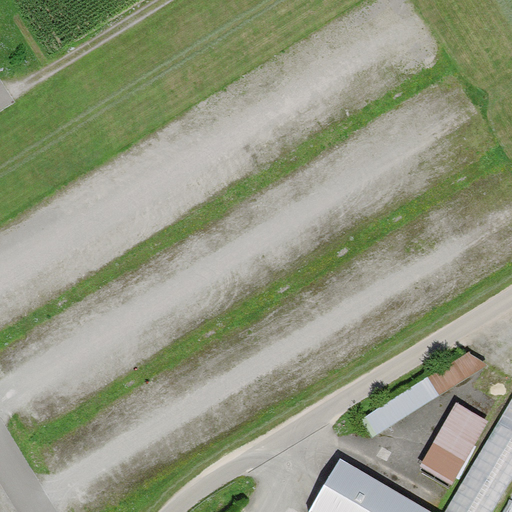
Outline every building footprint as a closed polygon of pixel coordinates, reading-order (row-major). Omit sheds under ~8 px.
[(377,147),(463,118),(453,88),(367,117),(377,147)] [(7,374),(22,390),(61,354),(46,338),(7,374)] [(462,356),(360,422),(369,437),(472,371),(462,356)] [(482,369),(470,389),(488,400),(500,379),(482,369)] [(511,401),(446,511),(490,511),(511,476),(511,401)] [(457,404),(421,468),(450,484),(486,421),(457,404)] [(323,486),(307,511),(432,511),(340,457),(323,486)]
